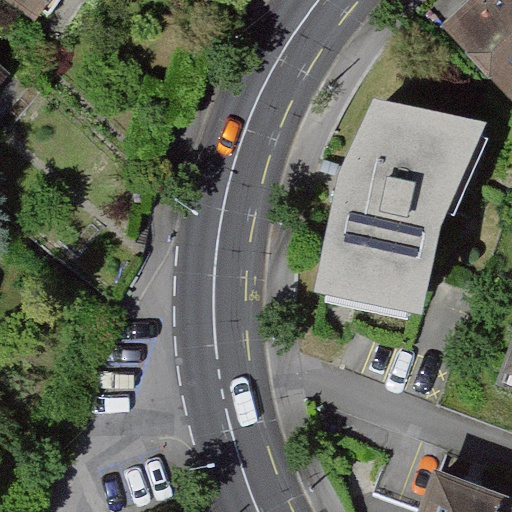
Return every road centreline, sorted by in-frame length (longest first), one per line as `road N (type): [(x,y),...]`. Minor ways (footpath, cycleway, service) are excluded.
road 1 (tertiary): [(222,348),(220,271),(233,184),(288,56),(327,0)]
road 2 (residential): [(222,348),(511,455)]
road 3 (tertiary): [(263,511),(226,396),(222,348)]
